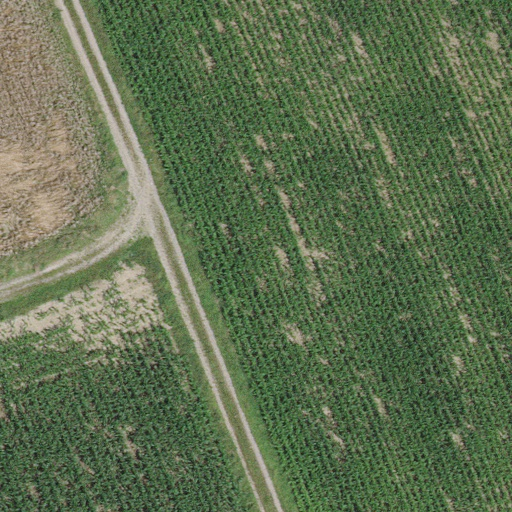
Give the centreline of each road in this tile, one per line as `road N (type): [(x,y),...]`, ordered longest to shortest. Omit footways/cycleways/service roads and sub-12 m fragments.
road 1 (track): [(270,511),(67,0)]
road 2 (track): [(152,206),(92,254),(0,291)]
